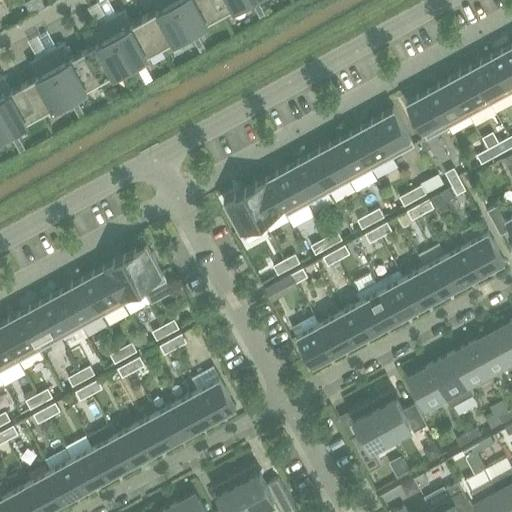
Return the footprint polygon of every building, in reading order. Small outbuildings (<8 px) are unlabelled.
[(33,0),(26,0),(25,1),(31,12),(38,8),(33,0)] [(42,0),(33,0),(38,8),(45,5),(42,0)] [(192,28),(176,0),(153,0),(158,8),(145,15),(161,45),(192,28)] [(222,12),(215,0),(176,0),(192,28),(222,12)] [(242,0),(215,0),(222,12),(242,0)] [(258,11),(263,9),(260,3),(254,6),(258,11)] [(161,45),(145,15),(132,22),(124,8),(107,18),(131,61),(161,45)] [(263,9),(258,11),(261,17),(266,15),(263,9)] [(131,61),(107,18),(90,27),(98,41),(85,48),(101,78),(131,61)] [(197,45),(203,42),(200,36),(194,39),(197,45)] [(101,78),(85,48),(72,55),(64,41),(47,51),(71,94),(101,78)] [(511,41),(491,52),(511,90),(511,41)] [(203,42),(197,45),(201,51),(206,48),(203,42)] [(71,94),(47,51),(30,60),(37,74),(24,81),(41,111),(71,94)] [(511,90),(491,52),(470,64),(491,102),(511,90)] [(470,64),(449,76),(470,114),(491,102),(470,64)] [(41,111),(24,81),(11,88),(4,75),(0,76),(0,108),(11,128),(41,111)] [(449,76),(428,87),(449,125),(470,114),(449,76)] [(406,99),(427,137),(449,125),(428,87),(406,99)] [(77,111),(82,108),(79,102),(73,105),(77,111)] [(394,106),(372,118),(393,156),(415,144),(394,106)] [(0,133),(11,128),(0,108),(0,133)] [(82,108),(77,111),(80,117),(86,114),(82,108)] [(372,118),(351,129),(372,167),(393,156),(372,118)] [(351,129),(330,141),(351,179),(372,167),(351,129)] [(16,144),(22,141),(19,135),(13,138),(16,144)] [(488,147),(493,155),(511,144),(511,140),(509,135),(488,147)] [(22,141),(16,144),(19,150),(25,147),(22,141)] [(330,141),(309,152),(330,190),(351,179),(330,141)] [(493,155),(488,147),(477,153),(482,161),(493,155)] [(511,151),(503,156),(509,171),(511,169),(511,151)] [(309,152),(288,164),(308,202),(330,190),(309,152)] [(288,164),(267,175),(287,213),(308,202),(288,164)] [(445,170),(450,179),(451,181),(460,177),(454,166),(445,170)] [(267,175),(246,187),(266,225),(287,213),(267,175)] [(466,188),(461,179),(460,177),(451,181),(457,193),(466,188)] [(411,189),(416,198),(427,191),(422,183),(411,189)] [(244,237),(266,225),(246,187),(224,199),(244,237)] [(416,198),(411,189),(400,195),(405,204),(416,198)] [(418,203),(423,212),(434,206),(430,197),(418,203)] [(511,227),(511,211),(508,213),(501,201),(488,208),(501,232),(511,227)] [(423,212),(418,203),(408,209),(412,217),(423,212)] [(369,212),(374,220),(385,215),(380,206),(369,212)] [(374,220),(369,212),(358,218),(362,226),(374,220)] [(376,226),(381,235),(392,229),(387,220),(376,226)] [(381,235),(376,226),(365,232),(370,240),(381,235)] [(488,228),(466,240),(483,271),(505,259),(488,228)] [(327,235),(331,243),(342,237),(338,229),(327,235)] [(331,243),(327,235),(315,241),(320,249),(331,243)] [(147,240),(125,252),(145,290),(167,278),(147,240)] [(466,240),(445,251),(462,282),(483,271),(466,240)] [(441,294),(462,282),(445,251),(443,252),(437,242),(418,252),(424,263),(441,294)] [(334,249),(339,258),(350,252),(345,243),(334,249)] [(339,258),(334,249),(323,254),(328,263),(339,258)] [(125,252),(104,264),(124,302),(145,290),(125,252)] [(295,252),(284,258),(289,267),(300,261),(295,252)] [(278,273),(289,267),(284,258),(273,264),(278,273)] [(424,263),(403,274),(420,305),(441,294),(424,263)] [(104,264),(83,275),(103,313),(124,302),(104,264)] [(308,275),(303,266),(292,272),(297,281),(308,275)] [(286,287),(297,281),(292,272),(281,278),(286,287)] [(403,274),(382,286),(399,317),(420,305),(403,274)] [(83,275),(61,287),(82,325),(103,313),(83,275)] [(382,286),(361,297),(378,328),(399,317),(382,286)] [(61,287),(40,298),(61,336),(82,325),(61,287)] [(361,297),(340,309),(357,340),(378,328),(361,297)] [(40,298),(19,310),(40,348),(61,336),(40,298)] [(340,309),(319,320),(336,351),(357,340),(340,309)] [(19,310),(0,320),(0,324),(19,359),(40,348),(19,310)] [(174,317),(163,323),(168,332),(179,326),(174,317)] [(511,318),(493,329),(509,359),(511,357),(511,318)] [(319,320),(296,332),(313,363),(336,351),(319,320)] [(152,329),(157,338),(168,332),(163,323),(152,329)] [(0,324),(0,374),(3,380),(24,368),(19,359),(0,324)] [(493,329),(472,340),(488,370),(509,359),(493,329)] [(182,331),(171,337),(176,346),(187,340),(182,331)] [(171,337),(160,343),(165,352),(176,346),(171,337)] [(121,346),(126,355),(137,349),(133,340),(121,346)] [(472,340),(451,352),(473,392),(474,392),(468,381),(488,370),(472,340)] [(126,355),(121,346),(110,352),(115,361),(126,355)] [(451,352),(430,363),(452,404),(473,392),(451,352)] [(129,360),(133,369),(145,363),(140,354),(129,360)] [(133,369),(129,360),(117,366),(122,375),(133,369)] [(451,404),(452,404),(430,363),(408,375),(424,405),(445,394),(451,404)] [(79,369),(84,378),(95,372),(90,364),(79,369)] [(84,378),(79,369),(69,375),(73,384),(84,378)] [(220,374),(198,386),(214,417),(237,405),(220,374)] [(87,383),(91,392),(103,386),(98,377),(87,383)] [(91,392),(87,383),(76,389),(81,398),(91,392)] [(391,384),(370,395),(390,433),(410,422),(414,429),(427,422),(415,400),(404,407),(391,384)] [(37,392),(41,401),(53,395),(48,386),(37,392)] [(198,386),(176,398),(193,429),(214,417),(198,386)] [(41,401),(37,392),(26,398),(31,407),(41,401)] [(350,436),(368,469),(381,462),(371,443),(390,433),(370,395),(349,407),(361,430),(350,436)] [(176,398),(155,409),(172,440),(193,429),(176,398)] [(44,406),(49,415),(61,409),(56,400),(44,406)] [(49,415),(44,406),(34,412),(38,421),(49,415)] [(502,421),(511,415),(511,413),(509,408),(498,414),(502,421)] [(0,412),(0,423),(11,418),(6,409),(0,412)] [(155,409),(134,421),(151,452),(172,440),(155,409)] [(134,421),(113,432),(130,463),(151,452),(134,421)] [(2,429),(7,438),(18,432),(14,423),(2,429)] [(470,438),(481,432),(477,425),(467,431),(470,438)] [(460,444),(470,438),(467,431),(456,437),(460,444)] [(113,432),(92,444),(109,475),(130,463),(113,432)] [(477,450),(488,444),(494,440),(490,433),(473,443),(477,450)] [(476,450),(477,450),(473,443),(463,448),(467,455),(476,450)] [(92,444),(71,455),(88,486),(109,475),(92,444)] [(476,450),(467,455),(475,472),(485,466),(476,450)] [(389,460),(397,475),(409,468),(400,454),(389,460)] [(71,455),(50,467),(67,498),(88,486),(71,455)] [(255,458),(234,470),(254,507),(273,497),(281,511),(290,511),(297,508),(278,475),(267,481),(255,458)] [(50,467),(29,478),(46,509),(67,498),(50,467)] [(245,511),(254,507),(234,470),(212,481),(225,504),(214,510),(214,511),(245,511)] [(401,484),(408,495),(421,488),(413,476),(401,484)] [(493,476),(492,477),(511,511),(511,479),(498,487),(493,476)] [(482,511),(511,511),(492,477),(470,489),(482,511)] [(29,478),(8,490),(20,511),(40,511),(46,509),(29,478)] [(454,502),(435,511),(470,511),(474,510),(463,488),(450,495),(454,502)] [(20,511),(8,490),(0,494),(0,511),(20,511)] [(207,511),(196,491),(174,503),(178,511),(207,511)] [(178,511),(174,503),(156,511),(178,511)]
